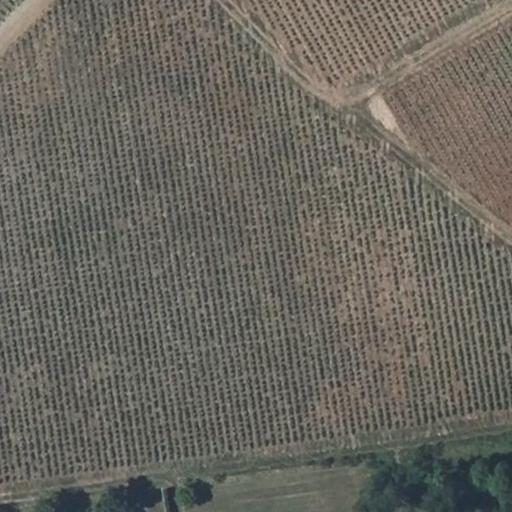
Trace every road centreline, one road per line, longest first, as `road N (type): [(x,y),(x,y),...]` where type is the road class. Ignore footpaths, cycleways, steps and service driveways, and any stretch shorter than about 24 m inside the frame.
road 1 (track): [(511,429),(0,497)]
road 2 (track): [(226,0),(338,109),(511,244)]
